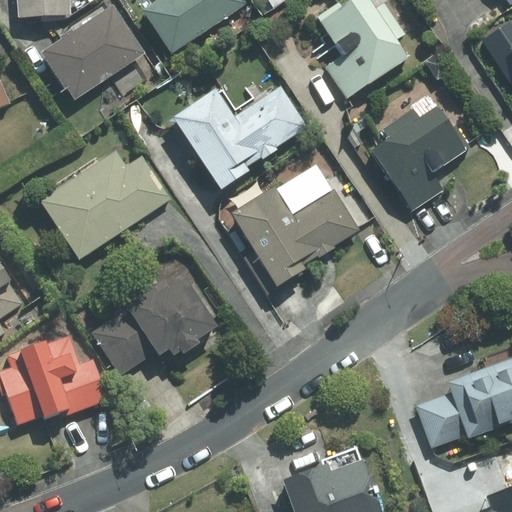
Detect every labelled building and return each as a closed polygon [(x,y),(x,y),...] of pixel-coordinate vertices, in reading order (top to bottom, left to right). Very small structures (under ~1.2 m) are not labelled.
[(9,0),(11,24),(65,21),(63,0),(9,0)] [(160,0),(153,5),(134,18),(164,62),(241,9),(235,0),(160,0)] [(356,0),(353,0),(313,28),(336,61),(321,71),(342,102),(400,64),(388,47),(401,38),(380,7),(367,16),(356,0)] [(54,47),(34,60),(67,107),(140,57),(107,10),(65,38),(63,36),(52,44),(54,47)] [(511,38),(504,27),(477,45),(511,97),(511,38)] [(206,96),(162,126),(211,199),(242,178),(239,174),(254,164),(255,166),(262,161),(270,156),(269,154),(302,131),(274,91),(225,125),(206,96)] [(384,144),(365,158),(407,217),(440,194),(429,178),(447,165),(459,156),(428,113),(415,122),(408,112),(377,134),(384,144)] [(71,266),(167,204),(138,159),(121,170),(112,156),(32,208),(71,266)] [(266,194),(221,221),(244,258),(237,262),(261,301),(277,292),(275,289),(297,276),(295,271),(310,262),(312,264),(329,253),(328,251),(353,235),(328,195),(283,222),(266,194)] [(0,336),(1,336),(0,334),(0,319),(18,307),(4,287),(7,286),(0,275),(0,336)] [(118,317),(87,338),(115,380),(136,366),(147,359),(149,363),(158,357),(163,364),(170,360),(172,363),(190,352),(187,348),(209,334),(176,284),(167,290),(160,280),(141,292),(144,296),(116,314),(118,317)] [(5,374),(0,376),(0,400),(11,431),(34,423),(35,426),(55,419),(56,423),(72,417),(105,405),(89,362),(74,367),(64,340),(1,362),(5,374)] [(443,398),(411,410),(427,452),(458,440),(460,445),(511,425),(511,361),(439,389),(443,398)] [(317,471),(273,487),(281,511),(370,511),(349,453),(315,466),(317,471)] [(511,511),(511,483),(487,492),(494,511),(493,511),(511,511)]
